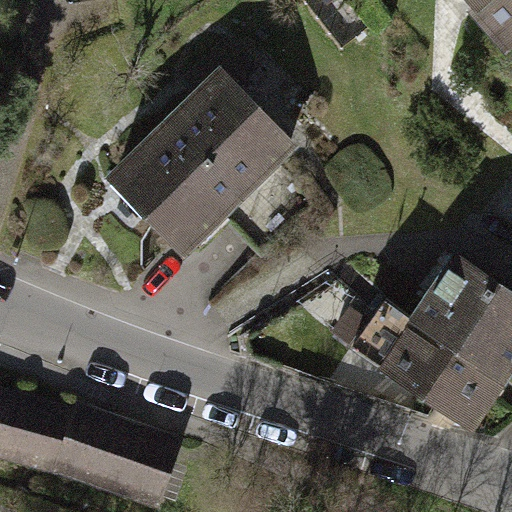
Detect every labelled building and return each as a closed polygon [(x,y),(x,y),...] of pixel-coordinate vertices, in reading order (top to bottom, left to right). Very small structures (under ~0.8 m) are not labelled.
[(511,0),(461,0),(511,59),(511,0)] [(304,148),(225,63),(104,174),(182,259),(304,148)] [(511,372),(511,284),(458,249),(412,318),(507,379),(511,372)] [(377,370),(412,318),(388,303),(352,353),(377,370)] [(472,432),(507,379),(412,318),(377,370),(472,432)] [(75,403),(0,381),(0,449),(53,465),(75,403)] [(187,434),(79,394),(75,403),(53,465),(161,503),(187,434)]
